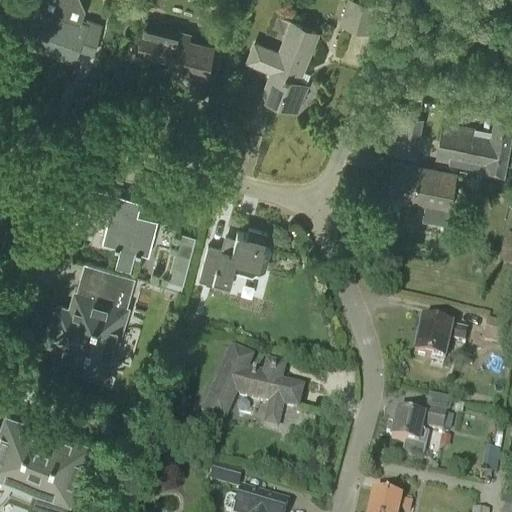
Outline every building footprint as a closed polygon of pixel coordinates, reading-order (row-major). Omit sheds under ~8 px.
[(75,59),(86,26),(80,24),(85,10),(80,0),(25,0),(24,4),(29,6),(17,40),(56,54),(57,52),(75,59)] [(368,30),(374,6),(352,0),(350,0),(344,24),(368,30)] [(213,46),(188,39),(189,34),(143,22),(138,40),(125,36),(122,46),(136,50),(135,51),(170,60),(168,66),(205,75),(213,46)] [(297,81),(316,32),(292,22),(279,52),(255,43),(248,61),(272,71),(262,96),(295,109),(305,85),(297,81)] [(414,157),(422,118),(394,113),(387,152),(414,157)] [(503,174),(511,126),(511,118),(495,115),(492,131),(443,122),(435,159),(485,169),(484,171),(503,174)] [(448,206),(455,172),(393,160),(386,193),(413,198),(413,199),(448,206)] [(148,254),(157,219),(137,214),(140,199),(66,180),(59,204),(91,213),(108,217),(102,242),(148,254)] [(263,246),(267,232),(249,227),(247,234),(237,231),(234,240),(223,237),(220,248),(207,245),(199,279),(206,281),(206,283),(228,288),(235,262),(263,270),(269,248),(263,246)] [(180,289),(194,237),(179,233),(166,285),(180,289)] [(135,277),(104,268),(98,291),(128,299),(135,277)] [(59,306),(49,342),(60,346),(55,363),(107,378),(127,307),(126,306),(76,292),(71,309),(59,306)] [(511,326),(487,321),(484,336),(508,341),(511,326)] [(451,329),(421,323),(414,355),(443,362),(448,341),(462,345),(465,331),(451,328),(451,329)] [(262,380),(244,375),(252,359),(234,350),(228,364),(205,415),(222,423),(235,395),(270,403),(264,425),(276,428),(282,407),(297,411),(302,390),(280,384),(284,367),(267,363),(262,380)] [(449,432),(453,417),(445,416),(446,414),(425,409),(423,419),(397,414),(390,440),(405,444),(402,455),(422,459),(428,435),(420,434),(421,429),(442,433),(442,431),(449,432)] [(3,430),(0,428),(0,472),(50,490),(44,507),(57,511),(64,511),(88,443),(21,420),(8,415),(3,430)] [(238,490),(243,473),(214,465),(209,482),(223,486),(238,490)] [(283,511),(287,503),(241,489),(238,499),(229,497),(225,499),(223,508),(225,511),(226,511),(283,511)] [(368,511),(397,511),(401,511),(409,511),(412,503),(400,501),(400,499),(373,493),(368,511)] [(511,511),(511,503),(504,503),(502,511),(511,511)]
